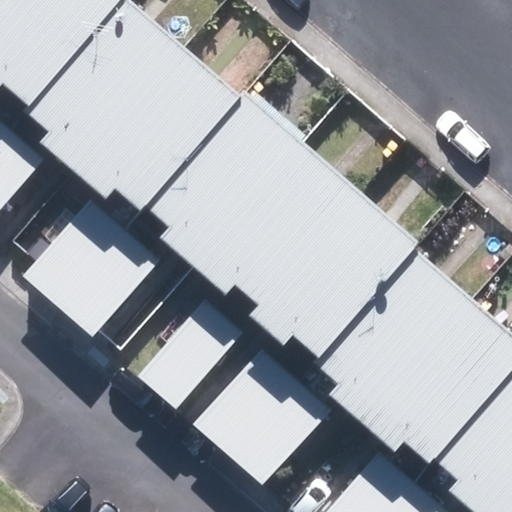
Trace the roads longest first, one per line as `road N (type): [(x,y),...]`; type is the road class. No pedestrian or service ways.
road 1 (residential): [(0,326),(212,511)]
road 2 (residential): [(419,0),(511,79)]
